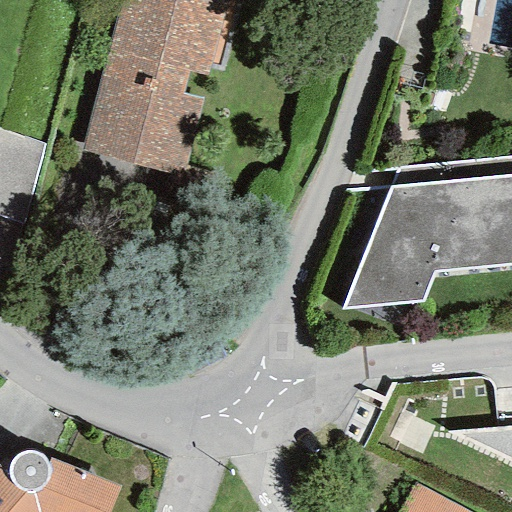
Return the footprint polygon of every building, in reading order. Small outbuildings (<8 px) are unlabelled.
[(121,0),(82,150),(180,177),(202,98),(182,93),(188,72),(205,76),(223,0),(121,0)] [(511,158),(395,169),(341,310),(419,303),(432,272),(511,265),(511,158)] [(511,463),(511,427),(448,433),(511,463)] [(0,511),(108,511),(119,486),(55,460),(50,469),(49,463),(46,459),(42,454),(36,451),(28,449),(21,450),(15,454),(10,459),(8,465),(4,461),(0,465),(0,511)] [(397,511),(459,511),(462,508),(413,482),(397,511)]
